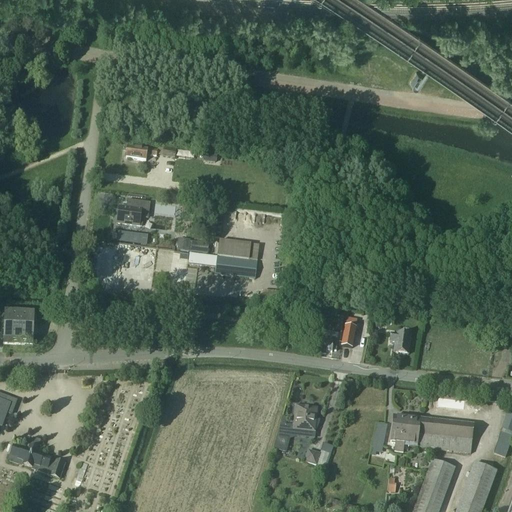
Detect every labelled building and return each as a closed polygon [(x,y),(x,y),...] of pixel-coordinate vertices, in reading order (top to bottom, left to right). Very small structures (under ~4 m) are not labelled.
[(156,153),(146,151),(126,149),(125,160),(145,162),(146,156),(155,158),(156,153)] [(174,158),(175,151),(162,150),(157,149),(156,157),(161,158),(161,157),(174,158)] [(197,197),(209,198),(210,188),(198,186),(197,197)] [(148,213),(149,204),(130,202),(129,209),(118,207),(116,224),(113,224),(112,229),(115,229),(116,226),(139,229),(141,212),(148,213)] [(118,234),(116,243),(138,246),(140,237),(118,234)] [(207,256),(209,245),(190,243),(190,241),(179,239),(177,252),(207,256)] [(254,281),(257,264),(216,259),(216,258),(189,255),(187,265),(215,269),(214,276),(254,281)] [(4,312),(2,346),(17,346),(19,312),(4,312)] [(19,312),(17,346),(32,347),(34,313),(19,312)] [(344,328),(340,348),(351,350),(354,330),(355,324),(346,322),(345,328),(344,328)] [(410,338),(390,335),(389,343),(395,343),(393,354),(399,355),(400,357),(403,357),(405,356),(407,356),(410,338)] [(336,352),(336,344),(337,341),(333,340),(333,339),(324,338),(321,355),(325,355),(325,353),(331,354),(331,352),(336,352)] [(2,426),(6,416),(5,416),(6,414),(10,416),(15,402),(6,399),(4,404),(2,403),(0,401),(0,427),(1,428),(2,426)] [(280,427),(273,453),(286,456),(289,443),(296,440),(303,441),(304,433),(314,434),(317,410),(295,408),(293,428),(280,427)] [(511,414),(507,413),(492,455),(504,459),(511,435),(511,414)] [(421,450),(424,422),(393,418),(390,444),(395,445),(394,452),(403,453),(403,448),(421,450)] [(470,456),(473,428),(424,422),(421,450),(470,456)] [(372,440),(384,442),(385,436),(384,436),(386,426),(375,424),(372,440)] [(51,459),(41,456),(42,456),(37,454),(37,452),(27,448),(26,451),(20,449),(13,447),(12,448),(11,448),(8,455),(10,456),(10,457),(9,456),(7,463),(18,467),(18,464),(22,465),(22,466),(32,469),(33,467),(36,468),(35,473),(45,476),(46,474),(50,475),(49,478),(59,481),(64,465),(50,460),(51,459)] [(320,455),(308,451),(304,463),(325,470),(329,455),(321,452),(320,455)] [(431,463),(413,511),(439,511),(454,472),(431,463)] [(473,466),(456,511),(481,511),(495,474),(473,466)]
